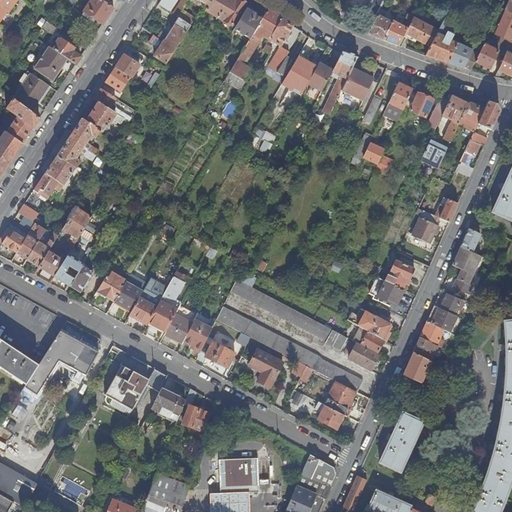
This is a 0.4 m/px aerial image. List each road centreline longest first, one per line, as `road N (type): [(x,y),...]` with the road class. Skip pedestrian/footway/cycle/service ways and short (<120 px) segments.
road 1 (residential): [(0,272),(352,463)]
road 2 (residential): [(511,100),(352,463)]
road 3 (tertiary): [(0,208),(137,0)]
road 4 (residential): [(511,92),(327,30),(292,0)]
road 5 (residential): [(478,366),(483,403),(437,511)]
